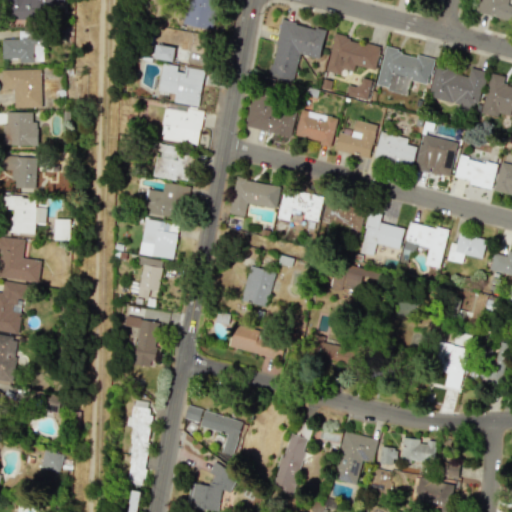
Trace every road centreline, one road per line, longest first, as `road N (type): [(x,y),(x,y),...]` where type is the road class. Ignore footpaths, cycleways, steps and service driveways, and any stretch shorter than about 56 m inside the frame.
road 1 (tertiary): [(254,0),(160,511)]
road 2 (residential): [(188,362),(412,419),(511,421)]
road 3 (residential): [(227,148),(511,221)]
road 4 (residential): [(312,0),(511,50)]
